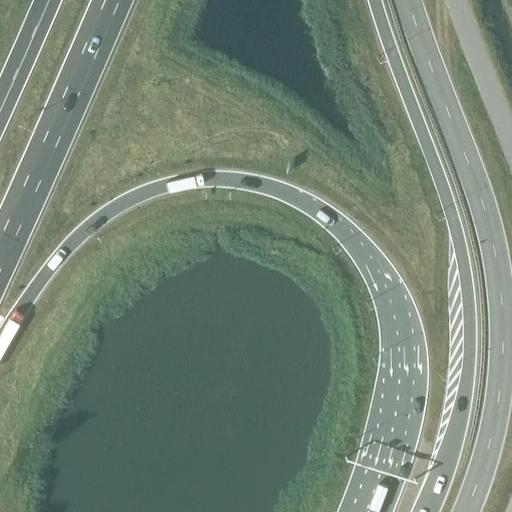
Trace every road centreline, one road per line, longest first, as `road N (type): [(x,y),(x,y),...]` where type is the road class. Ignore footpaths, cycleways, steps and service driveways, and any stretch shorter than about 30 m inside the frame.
road 1 (primary): [(0,337),(61,252),(116,206),(209,179),(275,187),(345,236),(385,316),(390,388),(359,511)]
road 2 (trunk): [(426,511),(460,416),(470,313),(455,228),(374,0)]
road 3 (unclassified): [(456,0),(511,147)]
road 4 (primary): [(0,253),(58,124)]
road 5 (trunk): [(58,124),(111,0)]
